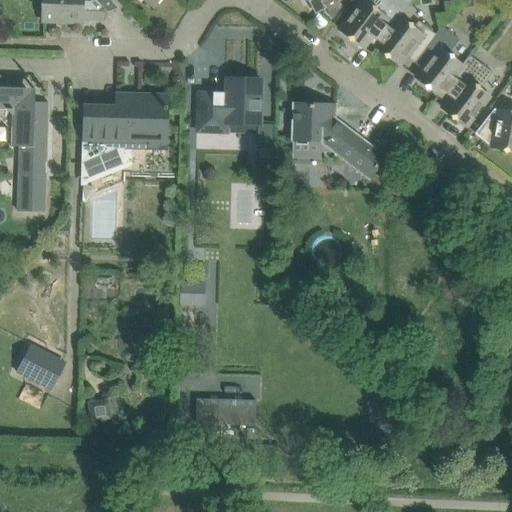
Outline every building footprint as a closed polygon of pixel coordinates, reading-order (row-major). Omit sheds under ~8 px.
[(42,0),(42,21),(82,23),(82,19),(104,19),(115,8),(107,0),(42,0)] [(308,0),(314,11),(325,5),(332,18),(341,6),(337,0),(308,0)] [(363,0),(340,30),(362,48),(368,40),(377,46),(376,47),(376,48),(400,17),(413,0),(363,0)] [(318,14),(309,26),(323,37),(332,25),(318,14)] [(412,47),(421,54),(442,27),(436,34),(418,21),(413,28),(400,17),(376,48),(399,65),(412,47)] [(417,78),(439,95),(462,65),(449,55),(460,40),(442,27),(421,54),(430,61),(417,78)] [(462,65),(439,95),(439,96),(443,91),(451,97),(443,109),(465,126),(470,120),(476,125),(495,100),(482,90),(493,75),(469,56),(462,65)] [(261,80),(227,79),(223,79),(222,94),(199,93),(198,131),(227,132),(227,123),(260,124),(261,80)] [(0,109),(7,110),(12,115),(12,128),(11,127),(11,147),(20,147),(20,159),(19,159),(18,211),(45,212),(48,103),(35,102),(35,98),(35,90),(35,88),(33,88),(25,88),(0,87),(0,109)] [(85,107),(83,172),(83,173),(84,174),(84,175),(85,175),(86,176),(87,176),(88,176),(89,176),(123,162),(123,144),(166,145),(166,133),(167,96),(117,95),(117,108),(85,107)] [(333,151),(369,178),(385,157),(329,115),(329,105),(294,104),(293,120),(292,140),(321,141),(333,151)] [(511,112),(494,109),(475,134),(492,148),(511,151),(511,112)] [(182,283),(181,303),(203,304),(204,290),(193,290),(193,283),(182,283)] [(31,345),(17,372),(51,390),(66,363),(31,345)] [(197,397),(196,421),(252,423),(253,399),(197,397)]
